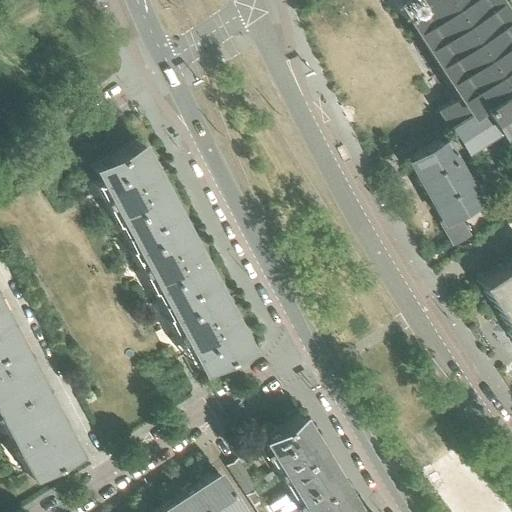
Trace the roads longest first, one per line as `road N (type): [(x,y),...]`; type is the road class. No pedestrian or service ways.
road 1 (secondary): [(511,445),(400,294),(256,5)]
road 2 (secondary): [(168,62),(310,343)]
road 3 (residential): [(56,511),(310,343)]
road 4 (residential): [(168,62),(0,172)]
road 5 (secondary): [(310,343),(408,511)]
